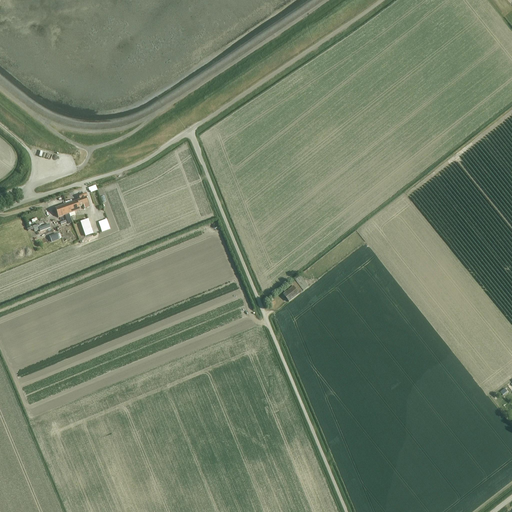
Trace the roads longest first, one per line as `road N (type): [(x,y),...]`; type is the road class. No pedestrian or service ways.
road 1 (unclassified): [(346,511),(191,133)]
road 2 (unclassified): [(191,133),(386,0)]
road 3 (unclassified): [(0,211),(143,162),(191,133)]
